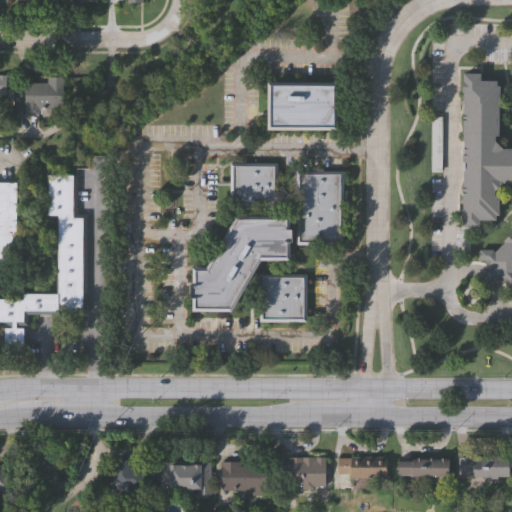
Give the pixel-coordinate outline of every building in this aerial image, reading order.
[(511,286),(508,286),(508,280),(500,273),(489,285),(479,275),(488,266),(484,261),(479,261),(480,250),(493,250),(495,252),(505,243),(503,241),(511,232),(511,182),(496,182),(496,196),(500,197),(499,215),(496,216),(496,221),(480,221),(480,228),(463,228),(464,92),(462,92),(462,81),(464,81),(464,73),(481,73),(481,80),(497,80),(497,86),(500,86),(499,136),(495,136),(495,142),(504,149),(511,149),(511,286)] [(63,78),(63,112),(25,112),(25,83),(46,84),(46,78),(63,78)] [(266,130),(267,83),(336,83),(336,131),(266,130)] [(277,208),(231,208),(231,161),(277,161),(277,208)] [(298,170),(346,170),(345,245),(298,244),(298,170)] [(87,214),(86,313),(28,313),(28,325),(0,324),(0,298),(23,298),(23,293),(57,293),(58,215),(48,215),(48,174),(77,174),(77,214),(87,214)] [(0,266),(0,180),(18,180),(17,267),(0,266)] [(238,218),(291,218),(290,230),(292,230),(292,243),(290,243),(290,261),(262,261),(232,313),(194,313),(194,299),(191,299),(191,287),(194,287),(194,269),(207,269),(238,218)] [(307,273),(306,320),(259,320),(259,273),(307,273)] [(24,325),(24,346),(4,346),(4,325),(24,325)] [(351,477),(351,473),(338,474),(339,458),(351,458),(351,456),(386,456),(386,477),(351,477)] [(327,457),(327,487),(290,487),(290,457),(327,457)] [(511,457),(511,479),(456,479),(456,457),(511,457)] [(400,476),(400,458),(450,458),(450,476),(400,476)] [(150,461),(150,491),(107,491),(107,461),(150,461)] [(0,493),(0,462),(13,463),(12,494),(0,493)] [(268,490),(222,490),(222,463),(268,463),(268,490)] [(160,490),(160,464),(209,464),(209,490),(160,490)]
